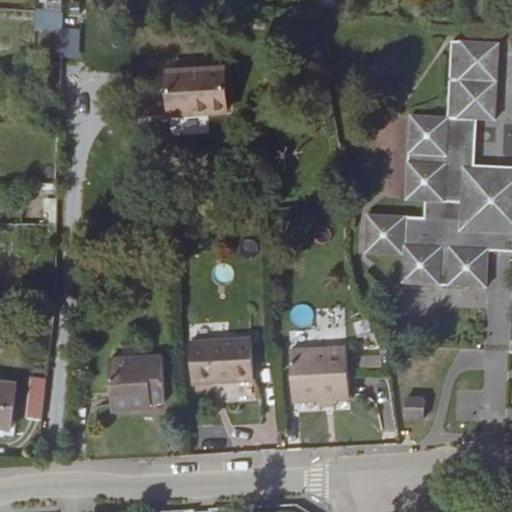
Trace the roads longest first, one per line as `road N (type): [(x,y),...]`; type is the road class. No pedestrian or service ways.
road 1 (tertiary): [(281,469),(0,490)]
road 2 (tertiary): [(511,469),(373,467)]
